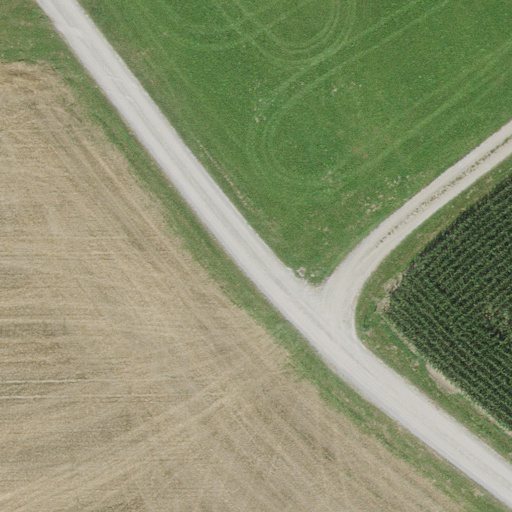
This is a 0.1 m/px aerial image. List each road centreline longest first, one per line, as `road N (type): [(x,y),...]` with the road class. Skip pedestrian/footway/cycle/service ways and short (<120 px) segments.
road 1 (track): [(511,475),(354,353),(228,215),(62,0)]
road 2 (track): [(354,353),(361,275),(427,206),(511,144)]
